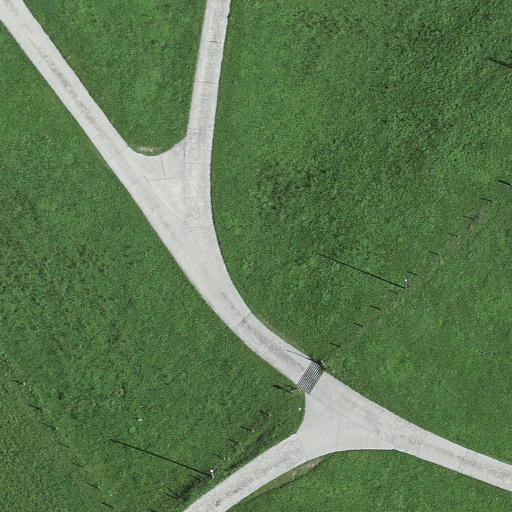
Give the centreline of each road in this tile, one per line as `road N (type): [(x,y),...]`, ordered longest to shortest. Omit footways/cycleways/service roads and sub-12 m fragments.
road 1 (unclassified): [(511,464),(354,406),(238,303),(182,219)]
road 2 (unclassified): [(182,219),(16,0)]
road 3 (unclassified): [(182,219),(225,0)]
